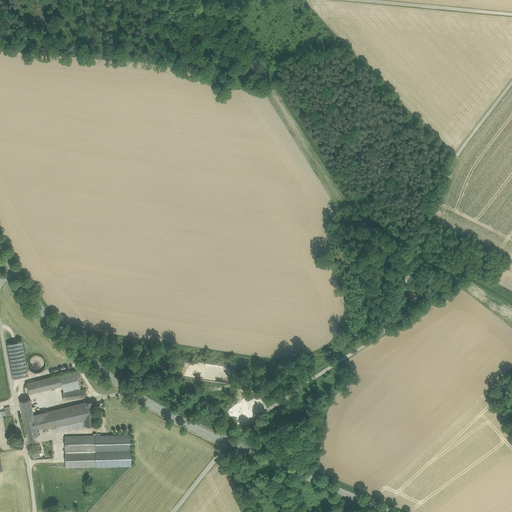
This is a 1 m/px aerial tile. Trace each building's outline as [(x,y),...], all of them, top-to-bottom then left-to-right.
[(22,341),(7,344),(14,378),(28,376),(22,341)] [(38,355),(36,355),(34,356),(32,356),(31,357),(29,359),(28,360),(28,362),(27,364),(27,366),(28,368),(29,369),(30,371),(31,372),(33,373),(35,373),(36,374),(38,373),(40,373),(42,372),(43,371),(44,369),(45,368),(46,366),(46,364),(46,362),(45,360),(44,359),(43,357),(41,356),(39,356),(38,355)] [(196,386),(237,392),(240,369),(199,363),(196,386)] [(76,371),(60,375),(63,386),(64,392),(80,390),(76,371)] [(60,375),(26,383),(29,394),(63,386),(60,375)] [(271,383),(227,414),(238,429),(282,399),(271,383)] [(84,390),(80,390),(64,392),(63,392),(63,400),(85,398),(84,390)] [(24,416),(33,414),(33,412),(32,407),(30,399),(20,401),(24,416)] [(84,402),(38,414),(41,426),(42,430),(58,426),(85,420),(84,402)] [(84,402),(85,420),(85,426),(95,426),(94,402),(84,402)] [(33,414),(24,416),(29,438),(38,436),(36,427),(33,415),(33,414)] [(85,426),(85,420),(58,426),(59,432),(85,426)] [(95,436),(65,437),(65,452),(96,451),(95,436)] [(131,450),(96,451),(65,452),(66,468),(131,466),(131,450)]
